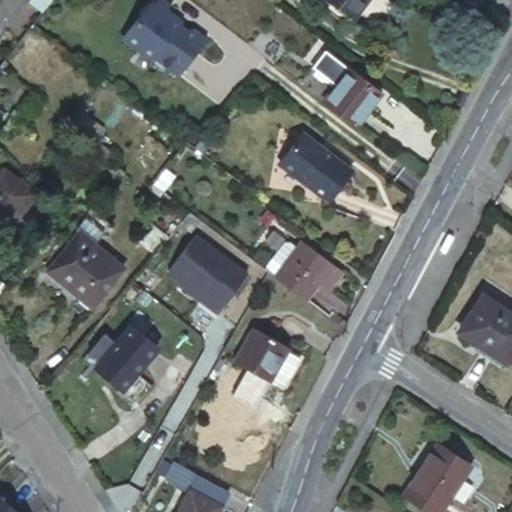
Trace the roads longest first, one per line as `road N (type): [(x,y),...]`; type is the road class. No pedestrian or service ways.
road 1 (tertiary): [(353,346),(511,71)]
road 2 (residential): [(353,346),(511,446)]
road 3 (tertiary): [(287,511),(353,346)]
road 4 (residential): [(87,511),(0,378)]
